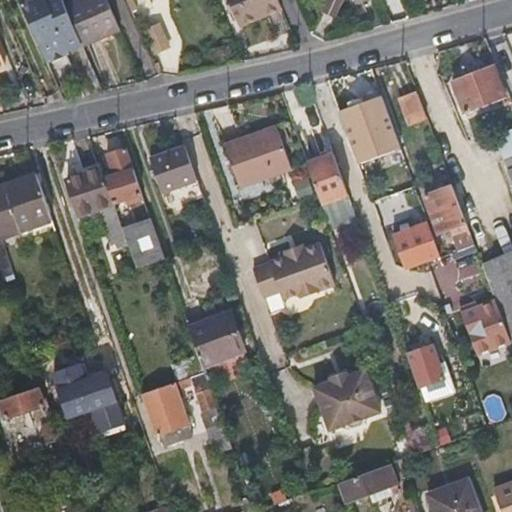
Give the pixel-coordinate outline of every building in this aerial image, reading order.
[(66,50),(81,44),(61,0),(17,0),(40,56),(65,47),(66,50)] [(61,0),(81,44),(118,30),(105,0),(61,0)] [(128,0),(131,8),(156,0),(128,0)] [(230,0),(241,25),(281,9),(277,0),(230,0)] [(167,46),(153,52),(163,75),(177,69),(167,46)] [(464,107),(502,93),(490,61),(451,76),(464,107)] [(425,117),(416,92),(400,98),(409,124),(425,117)] [(400,146),(381,93),(337,109),(357,162),(400,146)] [(291,165),(277,126),(225,144),(239,182),(291,165)] [(511,126),(492,134),(501,157),(511,152),(511,126)] [(202,192),(186,145),(149,158),(161,192),(168,190),(172,201),(202,192)] [(115,168),(103,172),(114,203),(130,197),(132,202),(145,198),(127,146),(108,152),(115,168)] [(511,152),(501,157),(511,181),(511,180),(511,152)] [(358,221),(333,153),(306,163),(318,196),(330,230),(358,221)] [(103,172),(101,166),(70,178),(82,214),(100,208),(114,203),(103,172)] [(53,221),(36,173),(0,184),(0,238),(53,221)] [(463,217),(451,185),(425,195),(437,227),(455,220),(463,217)] [(114,203),(100,208),(112,244),(126,239),(122,226),(114,203)] [(122,226),(126,239),(136,267),(165,257),(151,216),(122,226)] [(464,246),(473,242),(463,217),(455,220),(464,246)] [(441,254),(428,222),(398,234),(409,266),(429,259),(441,254)] [(16,285),(0,238),(0,261),(9,288),(16,285)] [(252,268),(262,296),(279,290),(282,299),(299,293),(300,296),(334,284),(319,243),(302,249),(300,245),(283,251),(285,255),(268,261),(268,262),(252,268)] [(511,247),(479,260),(493,298),(509,339),(511,348),(511,247)] [(477,280),(469,256),(432,269),(440,293),(477,280)] [(476,352),(509,339),(493,298),(477,305),(475,301),(459,307),(476,352)] [(188,322),(202,363),(245,349),(231,308),(188,322)] [(406,353),(418,386),(442,377),(431,346),(406,353)] [(127,422),(110,371),(93,377),(86,361),(59,370),(75,414),(102,406),(110,428),(127,422)] [(314,387),(329,429),(344,424),(351,427),(362,424),(365,416),(380,411),(365,369),(347,375),(331,381),(314,387)] [(330,377),(331,381),(347,375),(346,371),(330,377)] [(172,384),(174,392),(208,380),(206,372),(172,384)] [(172,384),(145,393),(160,434),(163,433),(167,445),(195,436),(191,424),(185,426),(174,392),(172,384)] [(226,432),(210,386),(198,391),(213,435),(226,432)] [(418,407),(425,405),(418,386),(411,388),(418,407)] [(38,387),(0,400),(0,408),(4,421),(45,406),(38,387)] [(497,392),(481,399),(492,422),(508,415),(497,392)] [(401,424),(412,454),(439,444),(432,425),(413,432),(408,421),(401,424)] [(359,472),(336,480),(343,499),(395,481),(389,462),(359,472)] [(478,511),(468,481),(428,496),(433,511),(478,511)] [(511,511),(511,482),(492,490),(494,495),(500,511),(511,511)] [(268,489),(272,503),(287,498),(282,483),(268,489)] [(500,511),(494,495),(488,497),(493,511),(500,511)]
